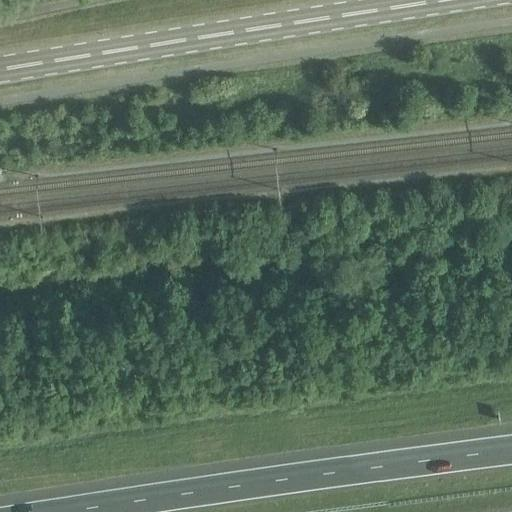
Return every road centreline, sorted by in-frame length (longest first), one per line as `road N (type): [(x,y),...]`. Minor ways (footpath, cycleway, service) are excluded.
road 1 (primary): [(0,69),(446,0)]
road 2 (motorway): [(511,457),(98,511)]
